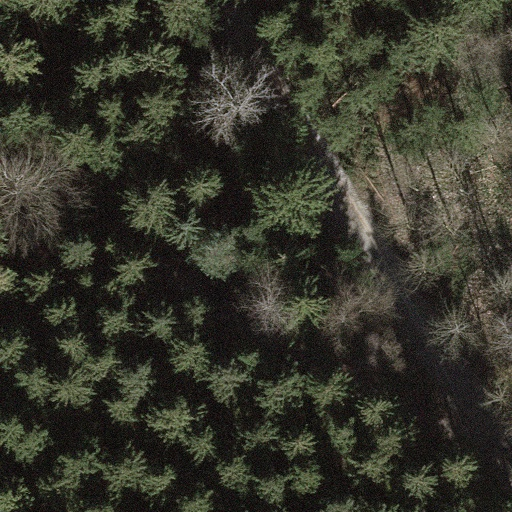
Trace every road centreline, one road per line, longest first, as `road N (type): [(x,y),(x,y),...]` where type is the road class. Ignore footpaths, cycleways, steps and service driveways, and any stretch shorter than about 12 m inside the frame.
road 1 (track): [(511,475),(0,165)]
road 2 (track): [(220,0),(511,491)]
